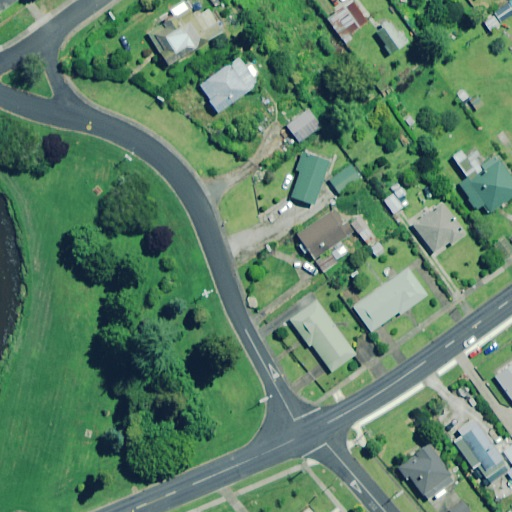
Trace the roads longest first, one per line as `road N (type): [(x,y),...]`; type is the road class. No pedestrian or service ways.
road 1 (residential): [(311,432),(294,419),(238,320),(184,185),(123,136),(70,116)]
road 2 (residential): [(311,432),(511,299)]
road 3 (residential): [(128,511),(311,432)]
